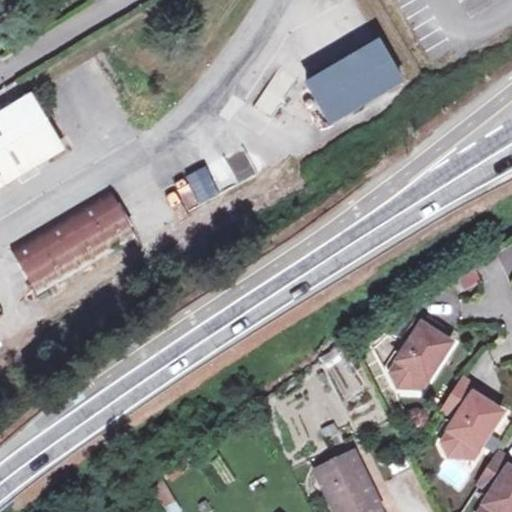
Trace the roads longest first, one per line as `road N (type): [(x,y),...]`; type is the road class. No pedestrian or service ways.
road 1 (secondary): [(0,478),(315,258),(511,136)]
road 2 (residential): [(0,228),(190,111),(264,0)]
road 3 (residential): [(114,0),(0,67)]
